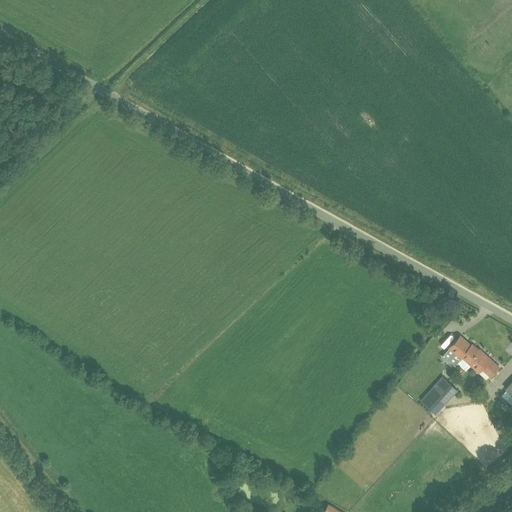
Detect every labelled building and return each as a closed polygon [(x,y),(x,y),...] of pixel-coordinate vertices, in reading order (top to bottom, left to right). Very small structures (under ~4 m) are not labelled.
[(360,312),(355,308),(348,318),(359,326),(356,329),(364,334),(387,302),(374,293),(360,312)] [(380,346),(391,355),(409,331),(397,323),(380,346)] [(461,356),(471,345),(460,335),(449,347),(461,357),(462,356),(461,356)] [(472,344),(471,345),(461,356),(462,356),(479,372),(482,369),(490,376),(499,366),(489,358),(483,352),(482,353),(472,344)] [(457,390),(443,376),(421,400),(436,414),(457,390)] [(339,510),(332,505),(329,503),(323,511),(342,511),(341,511),(339,510)]
